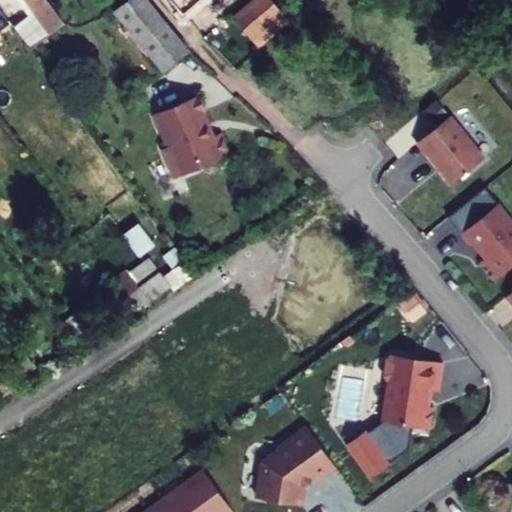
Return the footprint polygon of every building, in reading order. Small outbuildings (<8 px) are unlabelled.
[(25,0),(33,9),(12,24),(29,48),(64,19),(50,0),(25,0)] [(129,0),(117,10),(167,70),(192,50),(151,0),(129,0)] [(173,0),(184,13),(200,0),(173,0)] [(252,0),(232,17),(260,49),(291,23),(271,0),(252,0)] [(0,29),(10,22),(0,7),(0,29)] [(65,61),(97,46),(88,26),(55,42),(65,61)] [(20,120),(36,108),(27,94),(10,106),(20,120)] [(195,117),(189,102),(144,119),(157,152),(152,154),(165,183),(219,161),(210,140),(203,143),(193,118),(195,117)] [(418,161),(442,190),(473,165),(439,123),(406,149),(417,162),(418,161)] [(476,197),(466,204),(477,217),(486,210),(476,197)] [(454,238),(473,222),(462,208),(442,224),(454,238)] [(511,263),(511,240),(488,210),(473,222),(454,238),(451,240),(461,253),(463,251),(474,264),(468,269),(483,287),(511,263)] [(140,250),(127,232),(113,242),(126,260),(140,250)] [(173,290),(184,283),(164,255),(156,260),(173,290)] [(147,275),(139,264),(119,279),(127,290),(147,275)] [(115,277),(104,285),(128,317),(160,293),(149,278),(128,294),(115,277)] [(511,318),(511,319),(511,289),(495,303),(509,320),(511,318)] [(85,343),(67,318),(55,328),(73,352),(85,343)] [(428,398),(433,370),(383,361),(378,365),(375,382),(379,388),(372,427),(419,435),(423,413),(418,413),(419,408),(414,407),(416,395),(428,398)] [(1,374),(7,382),(22,370),(16,362),(1,374)] [(274,411),(268,402),(255,412),(261,421),(274,411)] [(269,456),(252,468),(246,505),(291,511),(294,494),(302,488),(303,489),(326,473),(296,433),(267,454),(269,456)] [(218,511),(193,477),(144,511),(218,511)] [(511,482),(500,491),(511,507),(511,482)]
